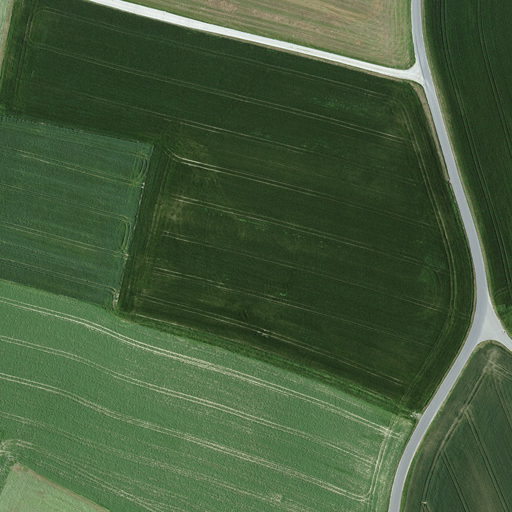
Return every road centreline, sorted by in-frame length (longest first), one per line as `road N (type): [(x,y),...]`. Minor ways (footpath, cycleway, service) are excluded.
road 1 (unclassified): [(415,0),(426,74),(480,269),(482,322)]
road 2 (unclassified): [(482,322),(392,493),(391,511)]
